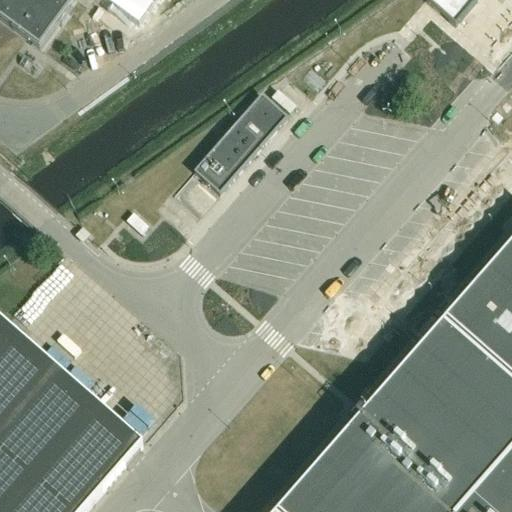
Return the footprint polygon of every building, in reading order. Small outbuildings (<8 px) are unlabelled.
[(0,0),(0,20),(71,72),(103,28),(127,46),(160,0),(0,0)] [(429,0),(426,4),(456,31),(482,0),(429,0)] [(262,101),(196,176),(220,198),(287,123),(262,101)] [(369,114),(363,131),(393,142),(400,125),(369,114)] [(127,225),(143,239),(150,231),(134,217),(127,225)] [(511,511),(511,234),(279,511),(511,511)] [(0,511),(89,511),(143,451),(0,325),(0,511)]
